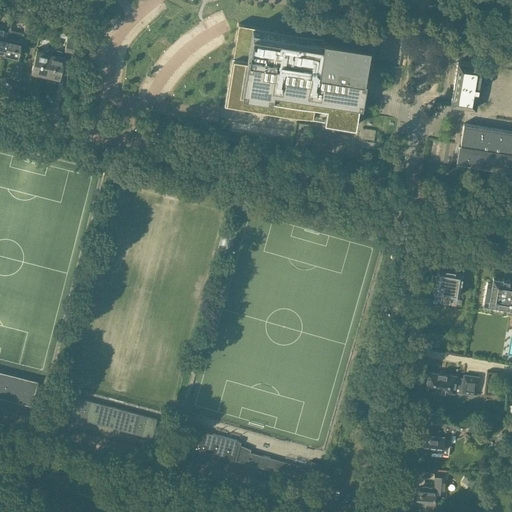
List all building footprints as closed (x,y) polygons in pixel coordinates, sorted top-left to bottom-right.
[(33,33),(36,20),(27,18),(24,31),(33,33)] [(44,22),(36,20),(33,33),(41,35),(44,22)] [(362,103),(367,72),(365,72),(370,44),(276,29),(238,23),(227,88),(227,93),(225,103),(296,114),(296,115),(355,125),(359,103),(362,103)] [(0,52),(4,54),(9,36),(10,29),(11,27),(0,24),(0,52)] [(4,54),(19,57),(25,32),(10,29),(9,36),(4,54)] [(379,60),(398,62),(402,32),(383,29),(379,60)] [(76,40),(67,38),(64,51),(66,52),(73,54),(76,40)] [(50,56),(45,75),(60,78),(65,56),(66,52),(64,51),(52,48),(50,56)] [(43,54),(44,51),(37,49),(32,71),(45,75),(50,56),(43,54)] [(482,64),(458,60),(451,104),(475,108),(479,86),(481,87),(485,86),(488,83),(491,79),(492,75),(491,71),(488,67),(484,65),(482,64)] [(232,122),(230,130),(259,135),(260,127),(232,122)] [(511,130),(463,122),(460,139),(455,138),(455,142),(460,143),(457,159),(511,168),(511,130)] [(262,127),(261,135),(289,140),(290,132),(262,127)] [(437,267),(433,292),(441,293),(440,301),(449,303),(451,295),(458,296),(462,271),(454,270),(455,269),(445,267),(445,268),(437,267)] [(487,282),(486,291),(490,292),(488,302),(511,305),(511,279),(493,276),(491,283),(487,282)] [(425,331),(423,343),(439,346),(441,334),(425,331)] [(0,396),(31,405),(38,380),(0,370),(0,396)] [(428,371),(426,388),(434,389),(433,392),(445,394),(446,391),(454,392),(455,386),(462,387),(462,388),(476,390),(475,393),(476,394),(478,376),(464,374),(463,380),(456,379),(456,375),(428,371)] [(72,395),(67,414),(152,437),(157,418),(72,395)] [(448,433),(449,426),(464,429),(465,422),(443,418),(442,425),(444,425),(444,432),(437,431),(437,434),(422,432),(421,440),(420,440),(419,446),(421,446),(421,447),(442,449),(442,454),(449,454),(450,443),(451,443),(452,433),(448,433)] [(241,441),(202,430),(196,449),(304,479),(307,470),(299,468),(300,465),(250,451),(250,449),(240,446),(241,441)] [(492,479),(497,472),(489,467),(484,474),(492,479)] [(314,470),(309,468),(305,482),(310,484),(314,470)] [(417,494),(415,493),(413,495),(413,499),(414,501),(416,501),(416,504),(425,505),(425,507),(427,509),(431,510),(433,508),(433,504),(434,504),(435,497),(442,498),(442,497),(445,497),(447,472),(435,471),(434,478),(436,478),(435,488),(423,487),(423,488),(417,488),(417,494)] [(466,475),(462,482),(471,487),(475,480),(466,475)]
